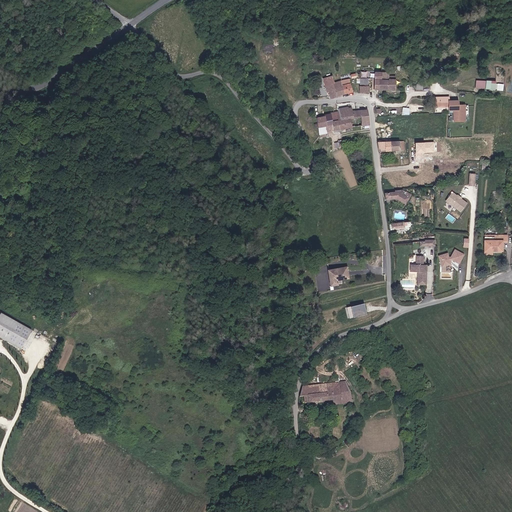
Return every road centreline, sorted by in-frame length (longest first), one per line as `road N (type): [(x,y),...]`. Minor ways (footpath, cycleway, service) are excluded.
road 1 (unclassified): [(391,302),(369,104),(296,104),(314,165),(302,169),(223,77),(177,75),(128,26)]
road 2 (unclassified): [(386,318),(323,344),(300,378),(292,466),(231,481),(212,511)]
road 3 (tertiary): [(0,86),(42,86),(128,26)]
